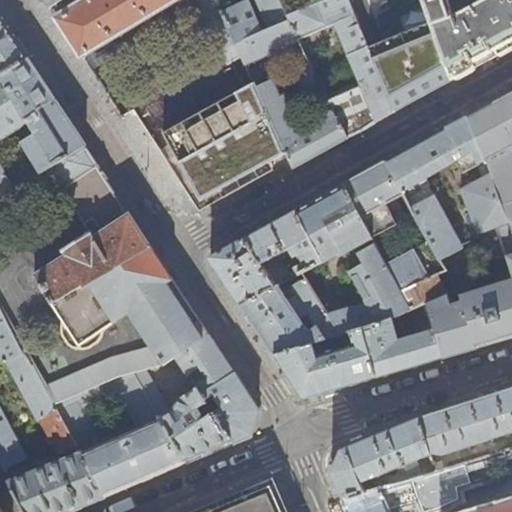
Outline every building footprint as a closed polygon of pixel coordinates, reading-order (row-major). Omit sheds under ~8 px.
[(58,0),(48,6),(53,14),(67,37),(81,58),(173,0),(197,0),(226,63),(242,55),(236,43),(222,11),(216,0),(58,0)] [(247,0),(246,0),(222,11),(236,43),(263,32),(247,0)] [(255,0),(270,29),(290,21),(287,15),(281,0),(255,0)] [(281,0),(287,15),(323,0),(281,0)] [(348,0),(323,0),(287,15),(290,21),(297,38),(334,22),(361,86),(328,100),(346,138),(384,117),(393,112),(377,70),(360,28),(348,0)] [(348,0),(360,28),(426,5),(423,0),(348,0)] [(511,45),(511,0),(423,0),(426,5),(437,39),(451,79),(465,71),(508,48),(511,45)] [(0,75),(28,58),(0,15),(0,75)] [(245,63),(298,41),(297,38),(290,21),(270,29),(263,32),(236,43),(242,55),(245,63)] [(437,39),(377,70),(393,112),(400,108),(451,79),(437,39)] [(41,79),(28,58),(0,75),(0,79),(25,118),(55,99),(41,79)] [(320,152),(346,138),(328,100),(310,62),(293,70),(316,119),(296,131),(280,96),(276,98),(268,81),(256,87),(289,162),(292,168),(320,152)] [(0,140),(28,123),(25,118),(0,79),(0,140)] [(256,87),(253,81),(149,137),(200,215),(264,176),(279,168),(289,162),(256,87)] [(506,149),(511,146),(511,92),(496,101),(446,128),(386,161),(403,193),(414,213),(425,233),(429,240),(439,259),(462,247),(425,179),(456,161),(462,173),(479,164),(506,149)] [(33,160),(42,176),(48,172),(86,147),(64,113),(55,99),(25,118),(28,123),(36,135),(23,143),(33,160)] [(88,233),(127,209),(111,184),(103,173),(86,147),(48,172),(88,233)] [(511,261),(511,164),(506,149),(479,164),(484,176),(461,189),(478,233),(492,228),(508,263),(511,261)] [(27,186),(42,176),(33,160),(9,175),(0,160),(0,203),(15,194),(27,186)] [(378,165),(343,184),(372,237),(397,223),(387,202),(403,193),(386,161),(378,165)] [(369,248),(376,245),(372,237),(343,184),(305,205),(296,210),(324,261),(325,261),(340,254),(341,255),(366,242),(369,248)] [(27,186),(15,194),(0,203),(0,216),(0,217),(33,195),(27,186)] [(127,209),(88,233),(62,251),(65,256),(34,277),(51,306),(83,287),(151,246),(138,226),(127,209)] [(324,261),(296,210),(262,229),(245,238),(228,247),(210,257),(226,281),(242,304),(275,287),(260,261),(289,246),(294,256),(297,254),(301,262),(294,266),(298,274),(324,261)] [(425,233),(414,213),(409,216),(420,236),(425,233)] [(399,257),(386,264),(400,291),(445,271),(439,259),(429,240),(399,257)] [(376,245),(369,248),(358,254),(359,256),(361,255),(365,263),(350,271),(366,301),(329,315),(341,334),(350,331),(362,328),(385,320),(392,317),(424,302),(448,291),(455,288),(445,271),(400,291),(386,264),(376,245)] [(202,325),(151,246),(83,287),(106,326),(126,313),(149,348),(159,364),(176,357),(210,335),(202,325)] [(511,261),(508,263),(511,272),(511,284),(462,299),(463,305),(453,308),(448,291),(424,302),(434,330),(443,357),(459,352),(472,349),(496,342),(511,336),(511,261)] [(278,285),(275,287),(242,304),(259,331),(275,355),(312,344),(341,334),(329,315),(305,279),(291,287),(297,296),(289,301),(278,285)] [(100,331),(106,326),(83,287),(51,306),(60,322),(59,329),(59,334),(60,338),(62,342),(66,346),(69,348),(72,349),(76,350),(81,349),(86,348),(90,347),(94,344),(96,342),(98,339),(99,337),(100,334),(100,331)] [(0,310),(0,463),(3,470),(27,458),(0,407),(0,360),(6,362),(38,420),(41,419),(60,453),(69,449),(75,453),(9,480),(25,511),(65,511),(105,496),(80,451),(54,406),(45,388),(43,384),(31,364),(30,364),(0,310)] [(385,320),(362,328),(376,377),(393,372),(443,357),(434,330),(398,340),(392,317),(385,320)] [(362,328),(350,331),(353,345),(340,349),(339,346),(334,348),(334,351),(316,356),(312,344),(275,355),(304,398),(364,381),(376,377),(362,328)] [(214,341),(210,335),(176,357),(188,376),(190,375),(197,386),(202,394),(235,373),(228,364),(220,351),(214,341)] [(73,398),(98,387),(120,377),(135,374),(147,369),(159,364),(149,348),(123,354),(43,384),(45,388),(65,379),(73,398)] [(135,374),(158,413),(171,408),(147,369),(135,374)] [(202,394),(205,399),(212,395),(220,408),(213,412),(232,443),(252,435),(259,411),(251,398),(235,373),(202,394)] [(54,406),(80,451),(103,440),(83,406),(119,391),(138,423),(160,415),(158,413),(135,374),(120,377),(98,387),(73,398),(54,406)] [(73,398),(65,379),(45,388),(54,406),(73,398)] [(171,408),(158,413),(160,415),(187,462),(211,451),(232,443),(213,412),(205,399),(202,394),(197,386),(176,399),(173,406),(171,408)] [(511,387),(442,410),(430,414),(442,450),(443,454),(511,432),(511,387)] [(341,450),(331,473),(342,498),(372,489),(367,479),(442,450),(430,414),(419,418),(374,436),(341,450)] [(103,440),(80,451),(105,496),(130,485),(187,462),(160,415),(138,423),(103,440)] [(380,487),(390,511),(408,511),(406,505),(447,492),(453,510),(493,497),(482,462),(436,476),(435,472),(380,487)] [(287,511),(273,478),(222,499),(189,511),(287,511)] [(390,511),(380,487),(372,489),(342,498),(347,511),(390,511)] [(511,511),(511,503),(482,511),(511,511)]
